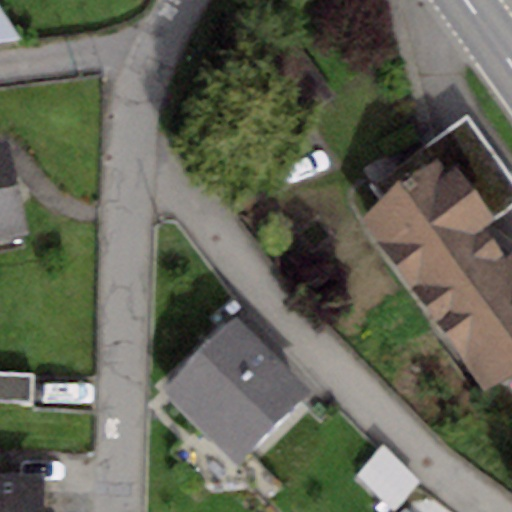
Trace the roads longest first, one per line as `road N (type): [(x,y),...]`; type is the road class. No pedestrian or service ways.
road 1 (residential): [(495,511),(332,371),(133,146)]
road 2 (residential): [(133,146),(117,511)]
road 3 (residential): [(180,0),(156,40),(133,146)]
